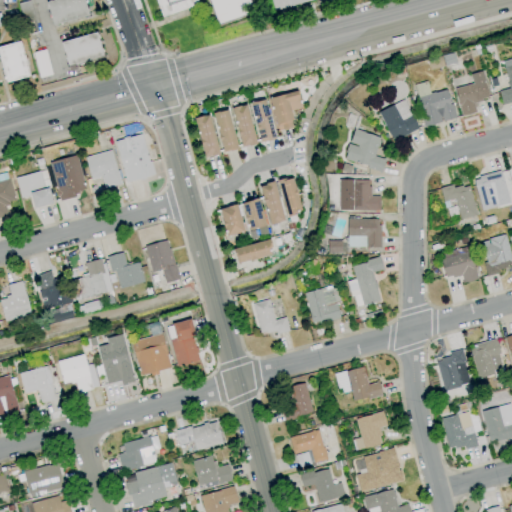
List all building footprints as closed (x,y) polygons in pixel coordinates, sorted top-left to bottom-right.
[(87,17),(83,0),(45,0),(51,25),(87,17)] [(154,0),(161,18),(198,5),(196,0),(154,0)] [(207,0),(216,24),(254,10),(250,0),(207,0)] [(269,0),(272,9),(312,0),(269,0)] [(23,25),(34,22),(29,4),(19,6),(23,25)] [(60,41),(66,67),(102,58),(96,33),(60,41)] [(29,76),(19,41),(0,46),(0,65),(5,83),(29,76)] [(511,58),(502,61),(507,89),(498,91),(500,105),(511,102),(511,58)] [(471,84),(453,88),(460,117),(475,113),(472,102),(488,99),(481,71),(469,74),(471,84)] [(422,126),(453,120),(447,90),(428,93),(426,82),(413,85),(422,126)] [(268,98),(276,132),(293,127),(289,111),(301,108),(297,91),(268,98)] [(250,103),(258,143),(273,139),(265,99),(250,103)] [(378,110),(388,140),(416,131),(405,101),(378,110)] [(239,147),(254,144),(246,105),(231,108),(239,147)] [(213,113),(220,152),(236,150),(228,110),(213,113)] [(194,118),(202,158),(217,155),(210,115),(194,118)] [(379,137),(351,130),(343,161),(381,170),(383,159),(374,156),(379,137)] [(115,140),(124,183),(151,177),(142,135),(115,140)] [(84,157),(89,180),(100,177),(103,189),(119,185),(111,150),(84,157)] [(49,162),(57,201),(76,197),(74,192),(84,190),(76,156),(49,162)] [(14,178),(19,198),(29,195),(32,208),(51,204),(43,171),(14,178)] [(507,205),(501,172),(473,177),(479,210),(507,205)] [(276,181),(285,216),(300,212),(291,177),(276,181)] [(0,217),(7,216),(4,204),(14,201),(8,179),(0,181),(0,217)] [(378,210),(378,196),(368,196),(369,180),(339,179),(338,199),(350,199),(350,210),(378,210)] [(269,225),(284,221),(273,182),(258,186),(269,225)] [(441,202),(454,199),(458,220),(474,217),(468,185),(450,189),(450,185),(439,187),(441,202)] [(245,230),(264,227),(259,200),(241,202),(245,230)] [(243,232),(236,204),(218,209),(225,236),(243,232)] [(378,248),(379,220),(346,218),(345,247),(378,248)] [(478,241),(486,274),(511,267),(504,235),(478,241)] [(178,279),(165,239),(142,247),(150,272),(159,270),(164,284),(178,279)] [(236,263),(271,256),(268,241),(233,248),(236,263)] [(438,254),(444,279),(459,275),(461,283),(476,279),(467,246),(438,254)] [(105,256),(109,271),(113,271),(118,289),(143,282),(138,262),(125,266),(121,252),(105,256)] [(83,263),(87,276),(74,279),(79,299),(109,292),(101,258),(83,263)] [(378,302),(372,272),(382,270),(379,258),(350,264),(353,280),(347,281),(353,307),(378,302)] [(33,276),(42,310),(69,303),(62,279),(53,282),(49,271),(33,276)] [(0,308),(3,322),(29,316),(21,281),(6,284),(9,296),(0,298),(0,308)] [(303,293),(310,325),(339,318),(335,301),(337,300),(334,286),(303,293)] [(284,317),(273,320),(268,299),(251,303),(259,335),(274,331),(274,334),(287,331),(284,317)] [(165,325),(175,367),(199,362),(188,320),(165,325)] [(138,376),(169,369),(161,333),(130,341),(138,376)] [(131,383),(123,335),(104,338),(105,345),(97,346),(103,384),(120,382),(120,385),(131,383)] [(492,375),(490,366),(500,364),(495,339),(468,345),(474,379),(492,375)] [(441,390),(469,384),(462,349),(448,352),(448,356),(434,359),(441,390)] [(56,361),(62,384),(73,381),(76,393),(98,387),(91,364),(85,365),(82,354),(56,361)] [(54,400),(48,367),(18,373),(22,394),(36,391),(39,403),(54,400)] [(333,374),(339,394),(349,391),(352,402),(380,395),(377,382),(366,384),(362,367),(333,374)] [(17,413),(8,375),(0,377),(0,415),(4,414),(4,416),(17,413)] [(282,420),(310,415),(304,383),(283,387),(286,404),(280,406),(282,420)] [(479,410),(489,444),(511,436),(511,424),(506,403),(479,410)] [(354,451),(380,444),(377,429),(385,427),(382,412),(353,419),(358,438),(351,439),(354,451)] [(448,450),(463,445),(464,449),(476,446),(466,412),(439,419),(448,450)] [(174,430),(177,445),(191,442),(193,450),(220,445),(216,421),(174,430)] [(288,436),(291,454),(294,454),(296,466),(324,461),(319,431),(288,436)] [(123,452),(116,453),(120,471),(154,464),(149,437),(121,442),(123,452)] [(353,474),(358,492),(401,482),(393,448),(361,456),(365,471),(353,474)] [(226,465),(214,468),(211,456),(191,461),(197,489),(230,482),(226,465)] [(62,486),(56,462),(21,473),(28,496),(62,486)] [(130,507),(165,498),(163,488),(175,485),(170,464),(122,475),(130,507)] [(298,475),(301,488),(312,485),(317,503),(342,496),(339,483),(330,485),(326,468),(298,475)] [(236,504),(233,488),(199,494),(202,511),(226,511),(225,505),(236,504)] [(361,497),(365,511),(375,511),(378,511),(377,511),(408,511),(407,504),(395,506),(391,490),(361,497)] [(58,502),(57,496),(29,503),(31,511),(69,511),(66,500),(58,502)]
